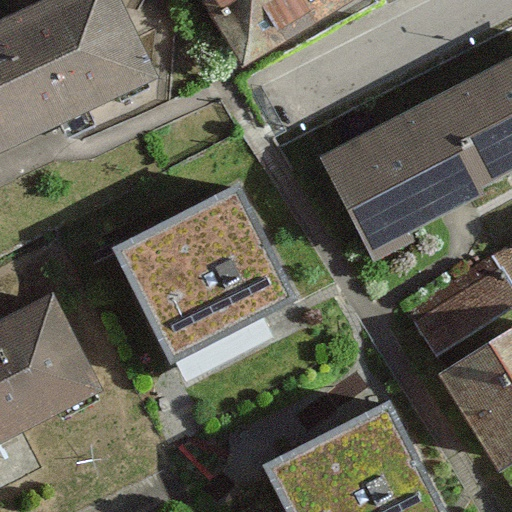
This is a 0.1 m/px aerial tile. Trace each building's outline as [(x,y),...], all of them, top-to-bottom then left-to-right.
[(109,0),(80,0),(0,35),(0,147),(152,79),(109,0)] [(352,0),(199,0),(248,90),(367,26),(352,0)] [(511,85),(330,163),(383,287),(511,231),(511,85)] [(236,187),(109,250),(169,370),(296,307),(236,187)] [(421,307),(437,341),(487,318),(484,310),(511,296),(511,273),(509,268),(421,307)] [(0,489),(125,426),(63,304),(0,336),(0,489)] [(511,346),(458,380),(510,464),(511,462),(511,346)] [(441,511),(390,409),(263,473),(282,511),(441,511)]
